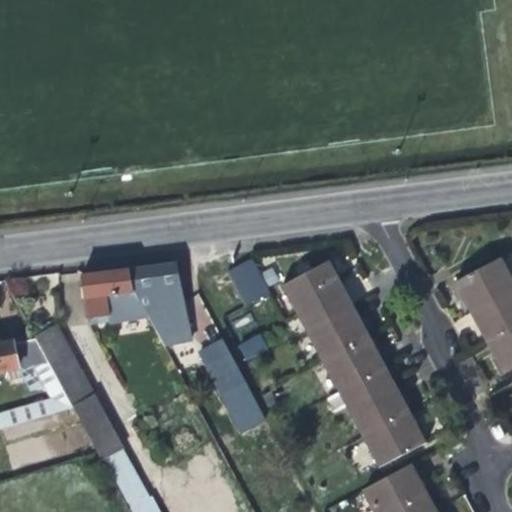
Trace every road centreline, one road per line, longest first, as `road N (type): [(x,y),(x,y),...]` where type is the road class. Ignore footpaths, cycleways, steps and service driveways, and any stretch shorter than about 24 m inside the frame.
road 1 (residential): [(0,254),(377,202)]
road 2 (residential): [(377,202),(435,350),(486,449),(481,483),(498,511)]
road 3 (residential): [(377,202),(511,186)]
